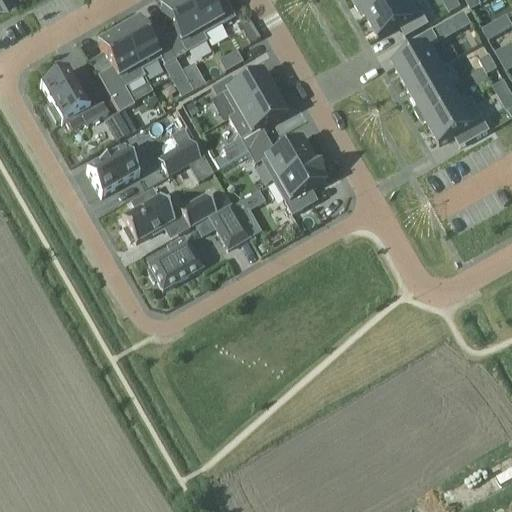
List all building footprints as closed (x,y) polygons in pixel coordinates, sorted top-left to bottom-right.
[(180,0),(160,12),(174,36),(163,42),(175,62),(207,44),(203,38),(180,0)] [(208,0),(180,0),(203,38),(234,21),(222,0),(212,6),(208,0)] [(366,20),(402,0),(400,0),(399,1),(398,0),(358,0),(356,2),(356,3),(353,5),(357,13),(361,11),(366,20)] [(419,17),(409,0),(402,0),(366,20),(378,41),(399,29),(405,40),(405,41),(429,27),(422,16),(419,17)] [(454,0),(438,0),(449,16),(460,9),(454,0)] [(511,28),(506,19),(481,33),(488,44),(511,30),(511,28)] [(139,24),(118,36),(140,74),(141,74),(160,62),(164,69),(175,62),(163,42),(153,48),(139,24)] [(415,57),(394,69),(406,90),(439,71),(439,72),(444,69),(432,49),(435,47),(439,45),(432,33),(408,46),(415,57)] [(101,45),(97,47),(113,74),(99,82),(119,117),(134,108),(124,91),(144,80),(141,74),(140,74),(118,36),(116,37),(114,34),(99,42),(101,45)] [(511,48),(495,57),(506,76),(511,72),(511,48)] [(242,65),(236,54),(218,64),(222,71),(224,76),(242,65)] [(493,65),(489,58),(479,64),(482,71),(493,65)] [(169,79),(180,72),(175,62),(164,69),(163,69),(169,79)] [(497,72),(493,65),(482,71),(486,78),(497,72)] [(450,90),(439,72),(439,71),(406,90),(416,109),(450,90)] [(46,84),(40,87),(58,123),(65,119),(76,139),(107,122),(97,102),(86,107),(69,73),(46,84)] [(231,79),(210,91),(216,101),(222,98),(234,118),(234,119),(273,97),(271,94),(274,92),(266,77),(263,79),(260,75),(236,89),(231,79)] [(202,82),(189,89),(192,94),(205,87),(202,82)] [(508,116),(511,113),(511,99),(504,86),(493,91),(506,117),(508,116)] [(460,108),(450,90),(416,109),(417,110),(414,112),(418,120),(421,118),(427,127),(460,108)] [(234,118),(227,122),(247,156),(268,144),(261,132),(285,118),(273,97),(234,119),(234,118)] [(471,128),(460,108),(427,127),(439,148),(460,136),(466,147),(490,134),(482,121),(471,128)] [(130,137),(119,117),(118,116),(108,122),(119,143),(130,137)] [(80,162),(79,163),(100,201),(102,200),(101,199),(137,179),(137,180),(139,179),(138,178),(149,172),(136,151),(134,152),(127,140),(119,145),(117,141),(116,142),(116,143),(106,149),(105,148),(91,156),(91,157),(81,163),(80,162)] [(268,144),(247,156),(254,169),(261,165),(273,187),(312,165),(299,143),(275,157),(268,144)] [(189,144),(158,162),(168,180),(187,169),(199,162),(189,144)] [(218,173),(227,168),(222,159),(213,164),(218,173)] [(199,162),(187,169),(197,186),(213,177),(212,176),(203,160),(199,162)] [(312,165),(273,187),(291,219),(312,207),(306,197),(324,186),(312,165)] [(174,224),(160,199),(156,201),(152,194),(130,206),(135,214),(121,221),(126,230),(122,233),(129,245),(133,243),(135,246),(174,224)] [(216,215),(206,198),(178,214),(188,231),(216,215)] [(236,221),(230,210),(209,222),(227,254),(248,242),(236,221)] [(249,214),(236,221),(248,242),(260,234),(249,214)] [(162,294),(201,272),(183,241),(167,251),(170,256),(148,269),(150,273),(147,275),(153,286),(157,284),(162,294)] [(264,245),(257,249),(261,256),(268,252),(264,245)]
